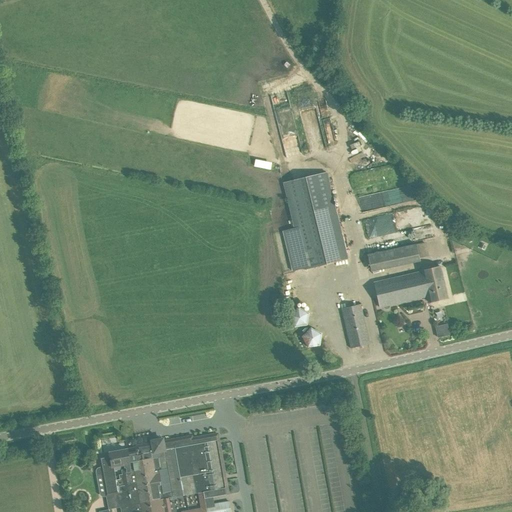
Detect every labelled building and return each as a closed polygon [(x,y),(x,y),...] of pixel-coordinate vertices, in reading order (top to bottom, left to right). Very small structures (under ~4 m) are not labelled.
[(304,269),(348,259),(326,172),(283,182),(294,228),(282,230),(292,270),(304,267),(304,269)] [(371,269),(419,258),(416,245),(368,255),(371,269)] [(448,298),(441,267),(422,271),(422,272),(375,283),(380,308),(383,307),(385,308),(386,309),(388,308),(390,307),(390,305),(428,297),(429,302),(448,298)] [(352,349),(370,344),(360,304),(342,309),(352,349)] [(295,327),(306,325),(308,313),(298,308),(290,316),(295,327)] [(308,347),(319,345),(321,334),(311,328),(302,337),(308,347)] [(203,493),(204,498),(227,494),(218,441),(187,447),(186,441),(162,445),(163,451),(140,455),(139,449),(131,451),(131,454),(128,455),(127,451),(110,454),(111,458),(101,459),(103,468),(100,469),(98,470),(97,471),(96,472),(97,474),(98,475),(100,475),(104,474),(110,509),(120,507),(121,511),(165,511),(163,499),(195,494),(192,476),(193,476),(196,494),(203,493)] [(66,460),(62,465),(67,468),(71,463),(66,460)] [(183,511),(230,511),(228,503),(183,511)]
